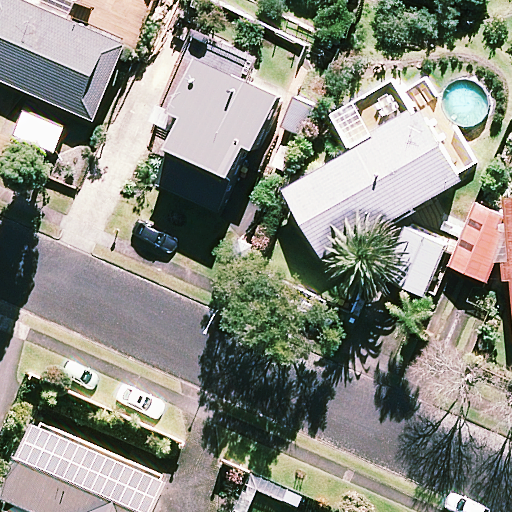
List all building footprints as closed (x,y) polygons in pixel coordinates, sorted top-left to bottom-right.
[(127,40),(38,0),(10,0),(0,22),(0,75),(92,117),(127,40)] [(255,143),(279,92),(227,67),(235,49),(197,32),(152,129),(176,140),(157,180),(216,208),(248,140),(255,143)] [(460,173),(400,78),(336,118),(353,144),(284,188),(327,256),(460,173)] [(495,260),(499,261),(505,264),(509,335),(511,334),(511,191),(501,192),(502,209),(479,199),(449,267),(485,282),(495,260)] [(447,242),(401,222),(378,273),(424,293),(447,242)] [(146,511),(159,484),(26,426),(0,485),(0,503),(20,511),(146,511)]
